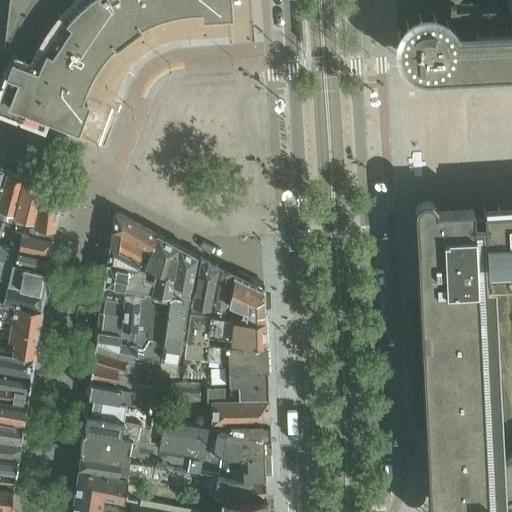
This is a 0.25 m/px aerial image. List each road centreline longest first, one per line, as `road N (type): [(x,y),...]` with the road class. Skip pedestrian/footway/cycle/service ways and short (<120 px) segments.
road 1 (secondary): [(377,511),(352,0)]
road 2 (secondary): [(289,0),(313,511)]
